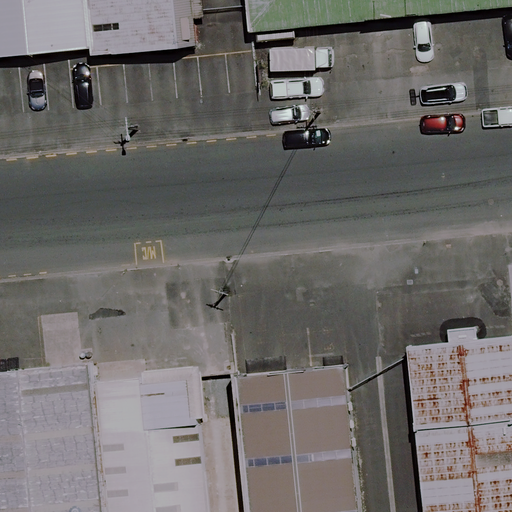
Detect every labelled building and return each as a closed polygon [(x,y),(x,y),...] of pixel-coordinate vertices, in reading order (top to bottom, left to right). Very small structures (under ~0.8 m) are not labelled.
[(113,0),(0,0),(0,70),(119,60),(113,0)] [(113,0),(119,60),(223,50),(218,0),(113,0)] [(511,0),(274,0),(278,40),(511,19),(511,0)] [(511,511),(511,354),(455,359),(468,511),(511,511)] [(242,511),(229,367),(124,376),(136,511),(242,511)] [(394,511),(382,371),(278,380),(289,511),(394,511)] [(0,511),(136,511),(124,376),(0,387),(0,511)]
